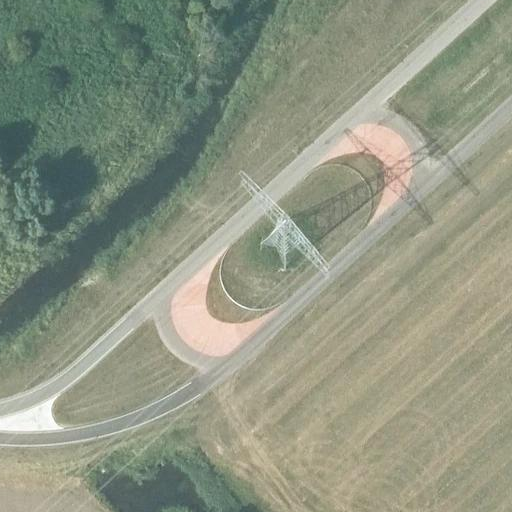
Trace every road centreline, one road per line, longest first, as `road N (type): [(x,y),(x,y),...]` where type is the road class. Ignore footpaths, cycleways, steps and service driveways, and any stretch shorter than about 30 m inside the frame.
road 1 (tertiary): [(0,433),(54,439),(117,428),(229,368)]
road 2 (tertiary): [(337,136),(165,293)]
road 3 (tertiary): [(229,368),(392,218)]
road 4 (tertiary): [(165,293),(81,371),(0,416)]
road 5 (tertiary): [(487,0),(337,136)]
road 6 (tertiary): [(392,218),(511,109)]
road 7 (tertiary): [(392,218),(398,184),(390,151),(364,137),(337,136)]
